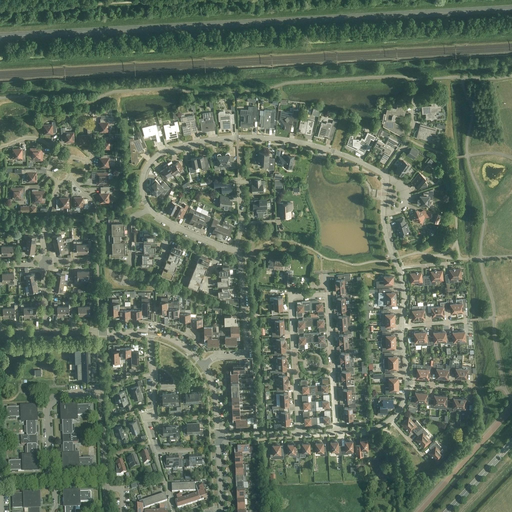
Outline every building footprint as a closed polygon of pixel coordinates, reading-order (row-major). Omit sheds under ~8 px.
[(422,107),(422,112),(423,112),(425,113),(426,113),(426,119),(431,120),(436,117),(436,112),(438,111),(438,110),(440,110),(440,106),(447,105),(446,101),(433,103),(434,106),(422,107)] [(383,126),(401,136),(400,136),(402,130),(402,129),(401,129),(400,128),(399,126),(398,125),(397,125),(396,124),(394,123),(393,123),(394,120),(395,116),(401,117),(402,113),(404,113),(405,106),(397,105),(396,111),(387,110),(386,114),(387,114),(385,123),(384,123),(383,126)] [(244,115),(244,122),(241,121),(241,127),(249,128),(249,126),(252,127),(253,115),(256,115),(257,107),(248,107),(248,110),(241,109),(241,115),(244,115)] [(312,115),(318,116),(320,110),(313,108),(312,115)] [(270,110),(265,110),(264,110),(264,115),(260,115),(260,123),(261,123),(261,127),(263,127),(263,128),(269,128),(270,128),(270,127),(274,128),(274,125),(275,125),(276,120),(274,120),(275,111),(271,110),(270,110)] [(280,119),(285,126),(284,127),(284,128),(284,130),(291,131),(292,124),(291,123),(291,121),(297,121),(299,110),(293,110),(293,114),(285,112),(281,111),(280,119)] [(218,115),(219,121),(220,121),(221,129),(231,128),(231,124),(234,123),(234,114),(230,114),(230,113),(225,113),(225,112),(223,111),(220,111),(218,113),(218,115)] [(206,121),(204,121),(204,122),(201,122),(202,131),(209,131),(209,130),(211,129),(211,130),(215,130),(214,126),(216,126),(215,121),(214,122),(212,112),(203,113),(203,118),(206,118),(206,121)] [(181,117),(180,118),(181,123),(186,122),(186,126),(182,127),(184,135),(192,134),(191,132),(197,131),(194,120),(195,120),(194,115),(185,117),(184,115),(181,115),(181,117)] [(100,123),(99,124),(98,124),(99,124),(99,132),(109,132),(108,125),(114,125),(114,118),(100,118),(100,123)] [(300,133),(311,135),(314,121),(308,120),(307,121),(304,120),(305,119),(301,119),(298,129),(300,129),(300,131),(301,131),(300,133)] [(176,132),(178,131),(178,129),(179,128),(177,121),(174,122),(175,125),(169,126),(169,124),(164,125),(167,139),(177,137),(176,132)] [(317,137),(322,138),(322,135),(328,137),(329,135),(333,136),(337,122),(333,121),(332,123),(327,122),(326,122),(326,124),(321,122),(321,124),(320,124),(320,125),(321,125),(317,137)] [(52,124),(43,125),(43,134),(51,134),(52,134),(53,132),(56,132),(55,122),(52,122),(52,124)] [(142,128),(143,130),(144,136),(149,135),(150,135),(150,136),(150,137),(151,137),(151,138),(152,138),(153,138),(156,138),(157,142),(161,141),(159,136),(162,135),(161,130),(158,131),(156,124),(147,126),(142,128)] [(417,137),(430,141),(432,133),(435,133),(436,129),(420,124),(417,137)] [(61,128),(61,141),(65,141),(66,142),(74,142),(74,132),(65,132),(65,127),(61,128)] [(87,129),(87,135),(79,136),(79,145),(87,145),(88,145),(89,143),(92,143),(91,129),(87,129)] [(366,137),(365,139),(361,138),(360,140),(353,140),(353,136),(350,135),(347,145),(346,145),(358,151),(358,150),(364,153),(371,139),(372,140),(373,136),(367,133),(365,136),(366,137)] [(109,137),(102,137),(102,140),(101,142),(101,150),(110,150),(110,149),(113,149),(113,144),(110,144),(110,141),(114,140),(114,136),(109,136),(109,137)] [(133,138),(129,138),(132,163),(134,163),(135,163),(138,163),(138,162),(138,158),(137,158),(137,154),(138,154),(141,153),(145,152),(139,139),(134,140),(133,138)] [(385,164),(395,149),(391,147),(393,144),(387,140),(385,144),(378,140),(372,150),(373,150),(374,147),(384,153),(379,161),(385,164)] [(42,148),(30,148),(30,155),(36,154),(36,160),(43,160),(42,151),(44,151),(44,148),(43,148),(42,148)] [(407,155),(414,159),(418,153),(411,148),(407,155)] [(22,159),(22,161),(26,161),(25,150),(22,150),(21,149),(20,149),(13,149),(13,159),(22,159)] [(225,155),(223,155),(224,165),(228,165),(228,168),(234,168),(234,161),(230,161),(230,155),(229,154),(228,153),(227,153),(226,153),(225,154),(225,155)] [(269,155),(266,155),(266,154),(265,153),(264,153),(259,153),(258,158),(258,164),(263,164),(263,166),(269,166),(269,155)] [(109,159),(115,159),(114,154),(101,155),(101,158),(100,159),(99,159),(99,160),(100,167),(109,167),(109,159)] [(223,155),(221,156),(221,154),(220,154),(219,154),(218,154),(217,155),(217,156),(217,163),(214,163),(215,170),(221,169),(220,165),(224,165),(223,155)] [(286,158),(279,156),(277,163),(284,164),(284,167),(292,168),(292,166),(293,165),(293,163),(294,157),(286,155),(286,158)] [(197,157),(199,168),(202,167),(203,170),(209,169),(208,161),(204,161),(203,156),(197,157)] [(188,165),(190,173),(196,172),(196,168),(199,168),(197,157),(191,159),(192,164),(188,165)] [(396,171),(402,175),(405,171),(407,172),(411,166),(403,161),(402,162),(400,161),(397,166),(399,168),(396,171)] [(172,163),(168,165),(174,173),(173,174),(174,174),(175,173),(175,174),(176,174),(178,173),(178,171),(183,168),(179,162),(175,164),(173,165),(172,163)] [(168,165),(167,164),(163,166),(165,168),(163,169),(163,170),(160,172),(164,178),(170,174),(170,176),(173,174),(174,173),(168,165)] [(15,169),(15,173),(27,173),(27,182),(37,181),(36,174),(37,174),(37,173),(36,173),(35,172),(35,169),(15,169)] [(96,172),(92,172),(92,176),(95,176),(95,179),(97,179),(97,185),(103,185),(103,179),(109,179),(109,178),(111,178),(112,178),(111,173),(112,173),(112,172),(109,172),(96,173),(96,172)] [(411,183),(417,188),(419,186),(421,188),(427,186),(426,182),(424,180),(425,178),(419,173),(411,183)] [(252,185),(252,193),(263,193),(262,185),(261,185),(260,179),(254,180),(255,185),(252,185)] [(214,181),(214,188),(222,188),(222,192),(231,192),(231,184),(226,184),(226,180),(214,181)] [(152,191),(156,195),(162,190),(165,193),(170,188),(164,182),(161,185),(156,181),(152,185),(153,186),(152,187),(152,189),(153,190),(152,191)] [(11,188),(11,194),(17,194),(17,200),(23,200),(23,191),(25,191),(25,187),(23,187),(11,188)] [(424,206),(427,207),(428,205),(429,206),(429,201),(432,200),(433,189),(424,192),(424,196),(420,196),(420,200),(418,200),(417,204),(419,204),(419,205),(424,205),(424,206)] [(32,190),(32,191),(32,203),(39,203),(39,197),(44,197),(44,191),(36,191),(35,190),(32,190)] [(101,193),(99,195),(100,203),(109,203),(109,193),(112,193),(112,190),(101,190),(101,193)] [(220,199),(220,206),(224,207),(224,209),(231,210),(232,201),(228,200),(229,197),(220,196),(220,199)] [(82,197),(74,198),(74,207),(84,207),(84,208),(88,208),(88,199),(83,199),(82,197)] [(61,198),(59,199),(56,199),(56,210),(60,209),(60,208),(69,207),(69,198),(61,198)] [(164,209),(173,214),(178,204),(174,202),(175,200),(170,198),(164,209)] [(266,209),(267,209),(267,199),(259,200),(259,204),(253,204),(253,210),(256,210),(257,213),(258,213),(258,217),(263,216),(263,214),(266,210),(266,209)] [(178,204),(173,214),(182,218),(188,205),(183,203),(179,201),(178,204)] [(290,210),(292,210),(292,203),(278,203),(278,211),(280,211),(280,218),(291,218),(290,210)] [(192,224),(195,225),(199,216),(201,212),(196,210),(191,208),(186,217),(191,219),(189,223),(192,225),(192,224)] [(412,219),(414,222),(417,220),(421,222),(422,219),(423,216),(430,218),(432,215),(431,213),(424,210),(423,213),(417,210),(415,211),(414,214),(411,216),(412,218),(412,219)] [(199,216),(195,225),(197,226),(197,227),(200,228),(202,224),(207,226),(211,217),(205,214),(201,212),(199,216)] [(112,235),(109,235),(109,242),(112,242),(112,254),(109,254),(109,258),(110,258),(120,258),(121,257),(120,257),(120,254),(125,254),(125,252),(127,251),(127,244),(125,244),(125,241),(120,241),(120,235),(125,235),(125,232),(126,232),(126,224),(124,224),(124,222),(119,222),(119,219),(119,218),(108,219),(108,223),(111,223),(112,235)] [(398,234),(397,234),(398,237),(405,235),(404,233),(409,231),(407,224),(405,224),(403,218),(396,220),(398,227),(399,229),(397,230),(398,234)] [(215,235),(218,236),(222,226),(218,224),(219,221),(214,219),(211,226),(214,227),(212,233),(216,234),(215,235)] [(222,226),(218,236),(221,237),(221,236),(225,237),(225,235),(229,236),(233,226),(228,224),(223,223),(222,226)] [(52,236),(54,241),(62,240),(61,234),(64,234),(64,230),(57,232),(58,235),(52,236)] [(28,235),(27,241),(36,242),(37,236),(31,235),(32,232),(25,231),(25,235),(28,235)] [(154,236),(151,236),(151,232),(143,233),(143,236),(139,236),(139,242),(155,241),(155,235),(154,235),(154,236)] [(83,253),(82,244),(77,244),(77,241),(73,241),(74,248),(77,248),(77,253),(83,253)] [(88,244),(82,244),(83,253),(88,253),(88,247),(91,247),(91,241),(88,241),(88,244)] [(13,246),(7,246),(7,255),(13,255),(13,249),(16,249),(16,243),(13,243),(13,246)] [(143,243),(143,244),(144,244),(144,252),(155,252),(155,246),(151,246),(151,243),(143,243)] [(173,245),(171,251),(181,255),(183,250),(185,247),(178,244),(177,247),(173,245)] [(63,245),(55,247),(56,253),(61,252),(62,255),(68,253),(68,250),(65,251),(63,245)] [(35,247),(26,246),(25,252),(22,251),(22,254),(28,255),(29,252),(34,253),(35,247)] [(167,259),(178,263),(181,255),(171,251),(167,259)] [(197,262),(208,266),(210,260),(206,259),(207,256),(200,253),(199,256),(197,261),(197,262)] [(135,259),(142,258),(142,263),(141,263),(141,267),(150,266),(149,263),(153,263),(153,257),(149,257),(149,254),(142,254),(135,254),(135,259)] [(164,267),(174,271),(175,271),(178,263),(167,259),(164,267)] [(274,269),(283,270),(284,261),(275,260),(275,261),(270,260),(270,261),(268,261),(268,267),(274,267),(274,269)] [(194,270),(204,274),(208,266),(197,262),(194,269),(194,270)] [(222,266),(222,269),(219,270),(219,269),(218,269),(219,275),(230,275),(230,274),(230,269),(230,266),(228,266),(228,264),(224,264),(224,266),(222,266)] [(174,271),(164,267),(161,275),(171,279),(174,271)] [(112,268),(108,277),(119,281),(123,273),(112,268)] [(445,274),(446,283),(454,283),(454,279),(461,278),(461,269),(455,269),(452,269),(453,270),(449,270),(450,276),(449,276),(448,274),(445,274)] [(56,272),(55,278),(64,280),(65,274),(68,275),(69,271),(62,270),(62,273),(56,272)] [(191,277),(190,278),(191,278),(201,282),(204,274),(194,270),(191,277)] [(26,275),(27,281),(36,279),(35,273),(29,274),(29,271),(22,272),(23,276),(26,275)] [(74,277),(74,283),(78,283),(78,280),(83,280),(83,271),(77,271),(77,277),(74,277)] [(89,271),(83,271),(83,280),(89,280),(89,283),(92,283),(92,276),(89,276),(89,271)] [(430,276),(426,276),(427,285),(436,284),(435,281),(443,280),(442,271),(437,271),(434,271),(431,272),(431,277),(430,277),(430,276)] [(427,285),(426,276),(423,276),(423,278),(422,278),(421,273),(418,273),(418,272),(415,273),(410,274),(411,283),(418,282),(419,286),(427,285)] [(8,282),(8,273),(2,273),(2,278),(0,278),(0,285),(3,285),(3,282),(8,282)] [(14,273),(8,273),(8,282),(14,282),(14,285),(17,285),(17,278),(14,278),(14,273)] [(334,285),(334,286),(344,285),(344,282),(346,282),(346,281),(349,280),(350,279),(350,274),(343,274),(344,279),(338,280),(338,278),(335,279),(335,278),(335,283),(334,285)] [(221,280),(217,280),(217,286),(229,285),(228,277),(228,276),(221,277),(221,280)] [(380,281),(380,282),(376,282),(376,287),(387,287),(387,284),(393,283),(393,282),(394,282),(394,281),(394,280),(394,279),(394,278),(393,277),(393,276),(383,276),(384,281),(380,281)] [(201,282),(191,278),(187,286),(198,290),(201,282)] [(37,284),(28,286),(29,292),(26,292),(27,295),(33,294),(33,291),(38,290),(37,284)] [(64,285),(55,284),(54,290),(59,291),(59,294),(65,295),(66,291),(63,291),(64,285)] [(341,292),(341,295),(348,294),(348,285),(344,285),(334,286),(335,289),(336,289),(336,292),(341,292)] [(218,297),(222,296),(222,300),(231,299),(231,295),(229,295),(229,287),(222,287),(222,291),(218,291),(218,297)] [(379,289),(379,299),(396,298),(395,298),(395,292),(390,292),(390,289),(379,289)] [(336,298),(337,304),(345,304),(345,300),(349,300),(348,294),(341,295),(342,298),(337,298),(336,298)] [(273,300),(274,304),(282,303),(282,295),(282,296),(279,296),(279,297),(270,298),(270,301),(273,300)] [(383,305),(383,308),(390,308),(390,305),(396,304),(395,298),(396,298),(379,299),(380,305),(383,305)] [(459,303),(456,303),(457,313),(458,312),(458,313),(462,313),(462,312),(463,312),(463,306),(466,306),(465,299),(459,299),(459,303)] [(319,300),(309,301),(310,310),(318,310),(318,315),(324,315),(324,309),(322,309),(322,307),(323,307),(323,304),(322,304),(322,303),(319,303),(319,300)] [(446,301),(446,302),(447,308),(450,308),(451,313),(452,313),(452,314),(456,313),(457,313),(456,303),(450,304),(450,300),(446,301)] [(310,310),(309,301),(301,301),(302,304),(297,305),(297,309),(297,310),(296,310),(297,317),(303,316),(302,311),(310,310)] [(440,306),(437,306),(438,316),(439,316),(443,316),(443,315),(444,315),(443,310),(447,309),(447,308),(446,302),(440,302),(440,306)] [(69,306),(63,306),(63,315),(69,315),(69,310),(72,310),(72,303),(69,303),(69,306)] [(84,315),(84,306),(78,306),(78,303),(75,303),(75,310),(78,310),(78,315),(84,315)] [(90,306),(84,306),(84,315),(90,315),(90,309),(93,309),(93,303),(89,303),(90,306)] [(282,303),(274,304),(271,304),(272,310),(272,314),(278,314),(278,310),(283,309),(282,303)] [(427,304),(427,305),(428,311),(431,311),(432,316),(433,316),(433,317),(437,317),(436,316),(438,316),(437,306),(434,307),(433,303),(427,304)] [(30,316),(30,307),(24,307),(24,304),(21,304),(21,311),(24,311),(24,316),(30,316)] [(35,307),(30,307),(30,316),(36,316),(36,311),(39,311),(38,304),(35,304),(35,307)] [(63,315),(63,306),(58,307),(57,304),(54,304),(54,310),(57,310),(57,316),(63,315)] [(342,310),(342,313),(348,313),(351,312),(350,309),(349,309),(349,307),(346,307),(345,304),(337,304),(337,310),(342,310)] [(9,317),(9,308),(3,308),(3,305),(0,305),(0,310),(0,311),(3,311),(3,317),(9,317)] [(14,308),(9,308),(9,317),(15,317),(15,311),(18,311),(18,305),(14,305),(14,308)] [(427,305),(418,306),(419,319),(420,319),(420,320),(424,319),(424,318),(425,318),(424,313),(428,313),(428,311),(427,305)] [(419,319),(418,306),(410,307),(409,314),(412,314),(413,319),(414,319),(414,320),(417,320),(417,319),(419,319)] [(381,320),(385,320),(395,320),(395,319),(394,320),(394,313),(389,314),(389,310),(381,310),(381,317),(381,320)] [(337,316),(338,322),(347,322),(346,316),(349,316),(348,313),(342,313),(343,316),(338,316),(337,316)] [(222,325),(222,332),(222,338),(225,338),(225,345),(237,345),(237,339),(239,339),(240,339),(239,321),(236,321),(236,319),(236,318),(236,317),(231,315),(230,316),(224,316),(224,325),(230,325),(231,336),(225,336),(224,335),(226,333),(223,331),(226,328),(223,325),(222,325)] [(272,327),(275,326),(284,326),(284,320),(283,320),(278,320),(278,316),(271,317),(271,323),(272,327)] [(318,316),(310,317),(311,326),(319,326),(319,331),(325,331),(325,325),(323,325),(323,323),(324,323),(324,320),(323,320),(323,319),(319,319),(318,316)] [(311,326),(310,317),(302,317),(303,320),(298,321),(298,325),(298,326),(297,326),(298,333),(304,332),(303,327),(311,326)] [(381,330),(382,330),(389,329),(389,326),(395,326),(394,320),(395,320),(385,320),(385,323),(382,323),(382,326),(381,326),(381,330)] [(343,328),(344,331),(351,331),(350,325),(347,325),(347,322),(338,322),(338,329),(339,329),(343,328)] [(272,333),(272,336),(279,335),(279,332),(284,332),(284,326),(275,326),(272,327),(272,333)] [(441,331),(439,332),(440,341),(443,341),(444,344),(450,344),(449,338),(450,338),(449,336),(446,337),(445,331),(444,331),(444,330),(441,331)] [(460,331),(459,331),(459,341),(465,340),(466,345),(469,344),(468,336),(465,336),(465,331),(463,331),(463,330),(460,330),(460,331)] [(338,340),(338,341),(348,340),(348,337),(351,336),(351,331),(344,331),(344,334),(339,334),(339,337),(338,337),(338,340)] [(421,345),(420,332),(418,332),(418,331),(415,331),(415,332),(414,332),(414,338),(411,338),(412,346),(418,345),(421,345)] [(421,332),(420,332),(421,346),(427,345),(431,345),(430,338),(430,336),(426,337),(426,331),(425,331),(421,331),(421,332)] [(434,338),(430,338),(431,345),(437,345),(437,341),(440,341),(439,332),(438,332),(438,331),(434,331),(434,332),(433,332),(434,338)] [(453,337),(450,338),(449,338),(450,344),(450,345),(456,345),(456,341),(459,341),(459,331),(457,331),(454,331),(454,332),(452,332),(453,337)] [(213,338),(213,345),(219,345),(219,338),(222,338),(222,332),(219,332),(219,337),(213,338)] [(319,332),(311,333),(312,342),(320,342),(320,347),(326,347),(326,341),(325,341),(324,339),(325,339),(325,336),(324,336),(324,335),(320,335),(319,332)] [(389,332),(382,332),(382,338),(381,338),(381,342),(396,341),(395,341),(395,335),(389,335),(389,332)] [(312,342),(311,333),(303,333),(304,336),(299,337),(299,341),(299,342),(298,342),(299,349),(305,348),(304,343),(312,342)] [(276,341),(276,345),(286,344),(286,341),(285,341),(285,338),(284,338),(279,338),(279,335),(272,336),(272,341),(276,341)] [(345,346),(345,349),(352,349),(352,343),(348,343),(348,340),(338,341),(339,344),(339,347),(340,347),(345,346)] [(396,341),(381,342),(381,345),(382,345),(382,351),(390,351),(390,347),(395,347),(395,341),(396,341)] [(274,348),(274,354),(280,354),(280,351),(285,350),(286,350),(285,347),(286,347),(286,345),(286,344),(276,345),(276,348),(274,348)] [(76,349),(70,349),(71,362),(76,361),(77,379),(90,379),(89,347),(76,347),(76,349)] [(339,359),(349,358),(349,355),(352,355),(352,349),(345,349),(345,352),(340,353),(340,356),(339,356),(339,359)] [(383,359),(384,363),(398,362),(397,362),(397,356),(392,356),(392,353),(384,353),(384,359),(383,359)] [(275,357),(275,363),(287,362),(287,359),(286,359),(286,356),(281,357),(280,354),(274,354),(273,354),(274,357),(275,357)] [(346,365),(346,368),(352,367),(352,362),(353,362),(353,358),(349,358),(339,359),(340,362),(341,365),(346,365)] [(275,366),(276,371),(276,372),(282,372),(281,369),(286,369),(287,369),(287,366),(288,363),(287,362),(275,363),(275,366)] [(385,366),(385,372),(392,372),(392,369),(398,368),(397,362),(398,362),(384,363),(384,366),(385,366)] [(433,363),(433,366),(432,372),(436,372),(436,377),(437,378),(440,379),(440,378),(442,378),(442,369),(443,365),(439,365),(437,365),(437,363),(433,363)] [(421,378),(422,378),(423,365),(420,365),(412,364),(413,372),(417,372),(416,377),(417,378),(421,379),(421,378)] [(452,364),(452,366),(452,372),(455,372),(455,377),(456,377),(456,378),(460,379),(460,378),(461,378),(462,368),(458,368),(459,365),(452,364)] [(423,365),(422,378),(424,378),(424,379),(427,379),(427,378),(428,378),(429,373),(432,373),(432,372),(433,366),(427,365),(423,365)] [(446,369),(442,369),(442,378),(443,378),(443,379),(446,379),(447,378),(448,378),(448,373),(452,373),(452,372),(452,366),(446,365),(446,369)] [(462,366),(462,368),(461,378),(462,378),(462,379),(466,379),(466,378),(467,378),(468,373),(471,373),(471,367),(462,366)] [(340,377),(350,377),(350,373),(354,373),(353,367),(352,367),(346,368),(346,371),(341,371),(341,374),(340,374),(340,377)] [(278,378),(279,381),(289,381),(289,380),(288,377),(287,377),(287,374),(287,375),(282,375),(282,372),(276,372),(274,372),(275,378),(278,378)] [(389,381),(389,384),(399,384),(399,383),(398,384),(398,377),(392,378),(392,374),(385,374),(385,381),(389,381)] [(347,386),(353,386),(354,386),(354,380),(350,380),(350,377),(340,377),(340,378),(341,380),(342,380),(342,383),(347,383),(347,386)] [(322,385),(315,385),(315,394),(323,394),(323,391),(328,390),(328,386),(327,386),(327,385),(329,385),(328,378),(322,379),(322,385)] [(315,394),(315,385),(307,386),(307,380),(301,380),(301,387),(302,387),(302,388),(302,391),(303,391),(303,392),(307,392),(307,395),(315,394)] [(276,385),(277,390),(277,391),(283,390),(283,387),(287,387),(288,387),(288,384),(289,381),(279,381),(279,385),(276,385)] [(385,387),(385,394),(393,393),(393,390),(398,390),(398,384),(399,384),(389,384),(389,387),(385,387)] [(131,388),(135,400),(137,399),(137,400),(138,400),(140,400),(141,399),(140,398),(143,398),(141,392),(140,389),(144,388),(143,385),(139,386),(131,388)] [(342,389),(343,395),(351,395),(351,392),(354,392),(353,386),(347,386),(347,389),(342,389)] [(279,393),(280,399),(289,399),(288,393),(283,393),(283,390),(277,391),(277,390),(276,391),(276,394),(279,393)] [(114,394),(117,401),(118,401),(119,405),(127,403),(124,391),(114,394)] [(417,401),(420,402),(421,392),(420,392),(420,391),(416,391),(416,392),(415,392),(415,397),(411,397),(409,404),(417,405),(417,401)] [(192,402),(192,392),(185,392),(186,394),(183,395),(183,403),(187,403),(187,402),(192,402)] [(198,392),(192,392),(192,402),(198,402),(198,403),(201,402),(201,394),(198,394),(198,392)] [(426,405),(430,405),(430,400),(430,399),(427,398),(427,393),(426,393),(426,392),(423,392),(421,392),(420,402),(427,402),(426,405)] [(169,405),(169,393),(162,393),(163,396),(160,396),(160,406),(164,406),(164,405),(169,405)] [(169,393),(169,405),(175,404),(175,405),(178,405),(178,395),(175,395),(175,393),(169,393)] [(323,401),(316,401),(316,410),(324,410),(324,407),(329,406),(329,402),(328,402),(328,401),(330,401),(329,394),(323,395),(323,401)] [(436,404),(440,405),(440,395),(439,395),(439,394),(436,394),(435,395),(434,395),(434,400),(430,400),(430,405),(430,408),(436,408),(436,404)] [(351,395),(343,395),(343,402),(348,401),(348,404),(356,404),(355,395),(351,395)] [(443,409),(449,409),(449,403),(450,402),(446,401),(446,396),(445,396),(445,395),(442,395),(440,395),(440,405),(443,405),(443,409)] [(316,410),(316,401),(308,402),(308,396),(302,396),(302,403),(303,403),(303,404),(303,407),(304,407),(304,408),(308,408),(308,411),(316,410)] [(377,415),(382,416),(384,412),(387,412),(387,408),(390,409),(391,406),(393,405),(393,399),(388,400),(388,396),(379,396),(380,400),(378,400),(378,406),(380,406),(380,410),(379,409),(377,415)] [(455,407),(459,408),(459,398),(458,398),(458,397),(455,397),(455,398),(453,398),(453,403),(449,403),(449,409),(449,410),(455,411),(455,407)] [(461,398),(459,398),(459,408),(459,411),(468,412),(468,404),(465,404),(466,399),(464,399),(464,398),(461,397),(461,398)] [(278,406),(278,409),(284,408),(284,405),(289,405),(289,399),(280,399),(280,406),(278,406)] [(62,426),(61,426),(61,432),(62,432),(62,435),(63,435),(63,439),(73,439),(73,431),(74,431),(74,425),(73,425),(72,416),(82,415),(82,417),(88,416),(88,415),(91,415),(91,404),(88,405),(88,403),(81,403),(81,405),(76,405),(76,406),(68,406),(68,405),(61,405),(62,412),(63,412),(63,420),(62,420),(62,426)] [(343,407),(344,414),(353,413),(352,410),(356,410),(356,404),(348,404),(349,407),(344,408),(344,407),(343,407)] [(10,407),(6,407),(7,418),(10,418),(10,419),(16,419),(16,417),(26,417),(26,427),(25,427),(25,433),(26,433),(26,440),(36,440),(36,436),(37,436),(37,433),(38,433),(38,426),(37,426),(36,420),(35,420),(35,413),(36,413),(36,406),(30,406),(30,407),(22,408),(22,407),(16,407),(16,406),(9,406),(10,407)] [(278,409),(273,409),(273,412),(278,412),(278,415),(281,415),(281,418),(290,417),(289,411),(284,411),(284,408),(278,409)] [(325,417),(317,417),(318,426),(325,426),(325,423),(330,422),(330,418),(329,417),(331,417),(330,410),(324,411),(325,417)] [(318,426),(317,417),(309,418),(309,412),(303,412),(303,419),(304,418),(305,420),(304,420),(304,423),(305,423),(305,424),(309,424),(310,427),(318,426)] [(353,413),(344,414),(344,421),(345,421),(348,421),(347,420),(353,419),(353,413)] [(290,417),(281,418),(281,421),(278,421),(278,424),(274,424),(274,429),(282,428),(281,424),(287,424),(287,425),(290,424),(290,425),(290,417)] [(413,430),(416,433),(422,427),(416,421),(414,423),(409,418),(402,424),(405,428),(407,430),(409,432),(414,428),(414,429),(413,430)] [(129,423),(132,433),(139,431),(139,430),(142,429),(140,423),(137,424),(136,421),(129,423)] [(193,424),(193,433),(199,433),(200,435),(203,435),(203,429),(199,429),(199,423),(193,424)] [(188,434),(193,433),(193,424),(187,424),(187,428),(184,429),(184,436),(188,435),(188,434)] [(169,435),(169,425),(163,425),(163,434),(161,434),(162,438),(166,438),(166,435),(169,435)] [(175,425),(169,425),(169,435),(170,439),(179,438),(179,431),(176,432),(175,425)] [(122,436),(123,438),(128,437),(125,430),(123,431),(121,426),(114,428),(117,438),(122,436)] [(422,427),(416,433),(418,435),(419,434),(420,435),(416,439),(418,441),(418,442),(420,444),(420,443),(424,447),(430,441),(425,435),(428,433),(422,427)] [(63,446),(61,446),(61,452),(63,452),(63,455),(64,455),(64,463),(63,463),(63,469),(70,469),(70,468),(78,468),(78,469),(84,469),(84,470),(90,470),(90,468),(93,468),(93,458),(89,458),(89,457),(83,457),(83,458),(74,458),(73,452),(75,452),(75,446),(73,446),(73,439),(63,439),(64,443),(63,443),(63,446)] [(345,447),(342,447),(342,454),(348,454),(348,450),(353,450),(352,441),(351,441),(351,440),(350,440),(349,439),(348,440),(347,440),(346,441),(345,441),(345,447)] [(356,446),(356,457),(361,456),(363,456),(363,453),(368,453),(368,449),(367,440),(366,440),(366,439),(365,439),(364,439),(363,439),(362,439),(361,440),(360,440),(360,446),(356,446)] [(11,460),(8,461),(8,471),(12,471),(12,472),(18,472),(18,471),(24,471),(24,470),(32,469),(32,470),(38,470),(38,464),(37,464),(37,456),(38,456),(37,453),(39,453),(39,447),(37,447),(37,444),(36,444),(36,440),(26,440),(27,447),(25,447),(26,453),(27,453),(27,460),(17,460),(17,459),(11,459),(11,460)] [(342,454),(342,447),(338,447),(338,442),(337,442),(337,441),(336,440),(335,440),(334,440),(332,441),(331,441),(331,442),(330,442),(331,451),(336,451),(336,455),(342,454)] [(431,455),(430,455),(432,457),(433,457),(436,461),(443,455),(438,449),(441,447),(435,440),(428,447),(431,449),(432,448),(433,449),(429,453),(431,455)] [(316,443),(315,443),(316,452),(320,452),(320,455),(327,455),(327,448),(323,448),(323,442),(322,442),(321,441),(320,441),(319,441),(317,441),(316,442),(316,443)] [(299,456),(299,449),(295,449),(295,444),(294,444),(294,443),(293,443),(292,442),(291,442),(289,443),(288,443),(288,444),(288,453),(293,453),(293,457),(299,456)] [(302,449),(299,449),(299,456),(305,456),(305,453),(310,452),(309,443),(308,442),(307,442),(306,442),(305,442),(304,442),(303,443),(302,443),(302,449)] [(273,445),(273,454),(277,454),(277,458),(284,457),(284,450),(280,450),(280,444),(279,444),(278,443),(277,443),(276,443),(274,443),(273,444),(273,445)] [(140,454),(143,463),(150,461),(147,452),(140,454)] [(195,466),(195,455),(189,456),(189,460),(186,460),(187,468),(192,468),(192,466),(195,466)] [(201,455),(195,455),(195,466),(204,465),(204,462),(202,462),(201,455)] [(127,459),(131,468),(134,467),(135,468),(139,466),(135,456),(131,457),(132,458),(127,459)] [(173,467),(172,456),(166,457),(166,463),(164,464),(166,469),(170,469),(173,469),(173,467)] [(178,456),(172,456),(173,467),(173,469),(176,469),(182,468),(181,463),(179,463),(178,456)] [(117,465),(116,465),(116,474),(120,474),(126,472),(122,460),(116,462),(117,465)] [(172,493),(197,491),(195,491),(194,484),(171,485),(172,493)] [(197,491),(198,493),(205,490),(203,485),(199,486),(198,484),(194,484),(195,491),(197,491)] [(205,490),(198,493),(200,501),(203,500),(203,497),(207,496),(205,490)] [(65,506),(64,511),(75,511),(75,502),(91,502),(91,491),(78,492),(71,493),(71,492),(64,492),(64,498),(65,498),(66,506),(65,506)] [(12,494),(13,504),(29,504),(28,511),(39,511),(39,507),(38,507),(38,499),(39,499),(39,493),(32,493),(32,494),(25,494),(25,493),(12,494)] [(164,494),(143,501),(145,508),(143,509),(167,501),(164,494)] [(175,502),(177,509),(199,502),(197,494),(175,502)] [(135,506),(135,511),(143,511),(143,509),(145,508),(143,501),(141,496),(137,497),(139,503),(139,505),(135,506)]
